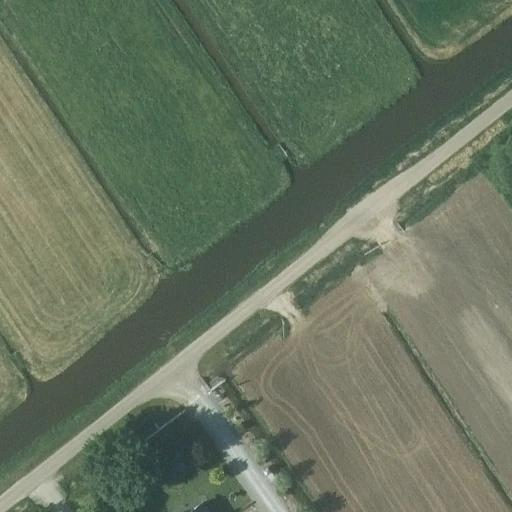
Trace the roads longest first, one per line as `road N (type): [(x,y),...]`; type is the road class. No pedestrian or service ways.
road 1 (unclassified): [(0,504),(511,96)]
road 2 (track): [(511,366),(365,213)]
